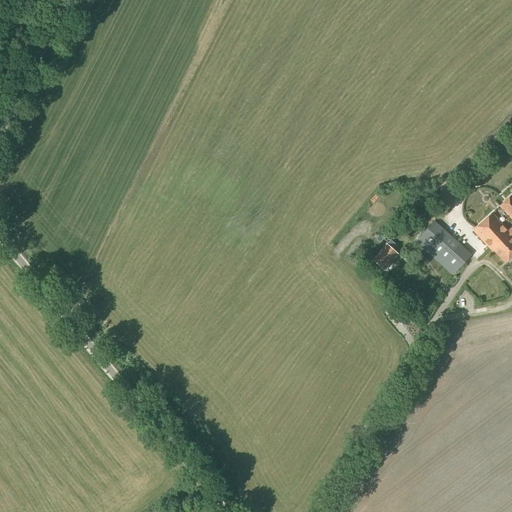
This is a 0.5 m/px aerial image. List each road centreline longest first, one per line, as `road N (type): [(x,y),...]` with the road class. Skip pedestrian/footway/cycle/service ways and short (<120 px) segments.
road 1 (unclassified): [(228,511),(0,235)]
road 2 (track): [(316,511),(437,320)]
